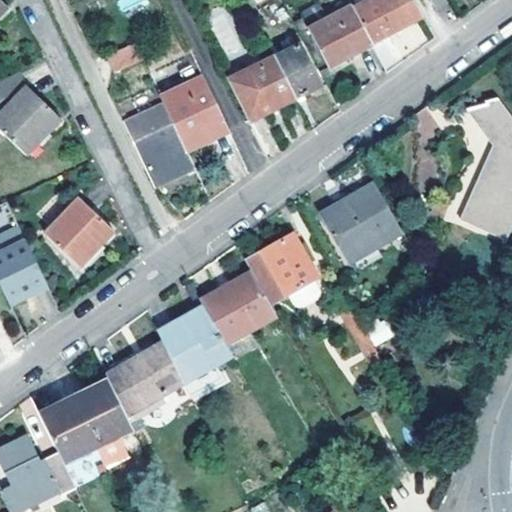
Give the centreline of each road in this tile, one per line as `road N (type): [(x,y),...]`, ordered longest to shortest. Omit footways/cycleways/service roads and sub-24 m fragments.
road 1 (residential): [(20,370),(352,116),(511,5)]
road 2 (unknown): [(270,179),(181,0)]
